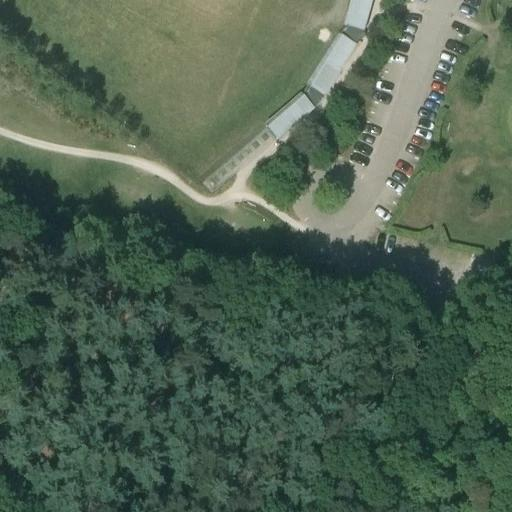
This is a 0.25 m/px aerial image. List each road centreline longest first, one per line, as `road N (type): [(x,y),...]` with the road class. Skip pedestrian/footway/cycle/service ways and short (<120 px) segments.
road 1 (track): [(331,227),(300,228),(247,196),(206,201),(138,163),(0,131)]
road 2 (track): [(226,198),(239,174),(313,118),(369,28),(375,0)]
road 3 (track): [(371,18),(412,8),(490,35)]
